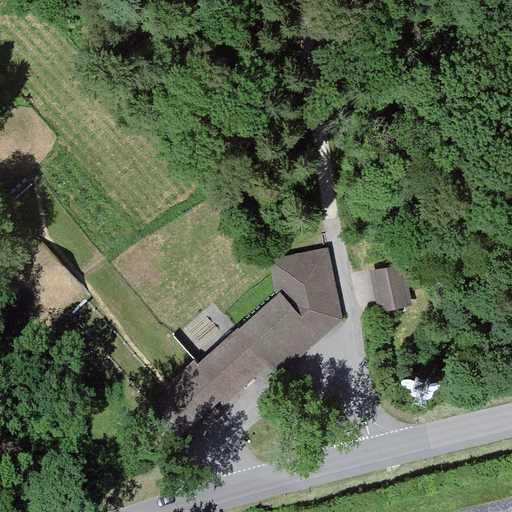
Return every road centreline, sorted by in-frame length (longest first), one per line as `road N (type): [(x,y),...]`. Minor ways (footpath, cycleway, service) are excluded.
road 1 (track): [(362,376),(302,0)]
road 2 (unclassified): [(390,446),(362,376),(321,384),(251,429),(232,463),(238,489)]
road 3 (tertiary): [(390,446),(238,489)]
road 4 (tertiary): [(511,416),(390,446)]
